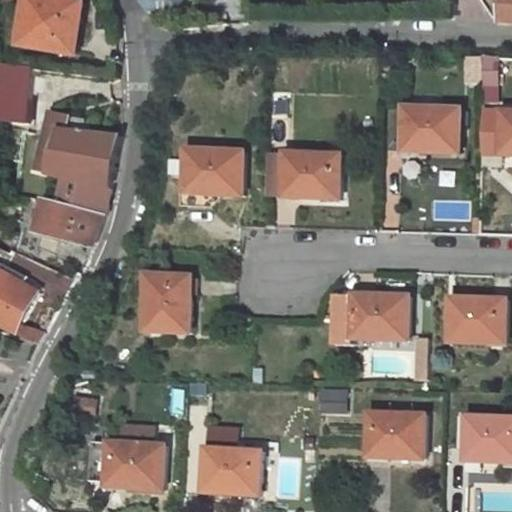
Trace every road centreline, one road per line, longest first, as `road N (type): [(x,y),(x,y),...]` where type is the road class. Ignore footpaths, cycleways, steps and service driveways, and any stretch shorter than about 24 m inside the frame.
road 1 (unclassified): [(143,51),(108,241),(15,436),(3,511)]
road 2 (unclassified): [(143,51),(208,36),(511,40)]
road 3 (residential): [(511,258),(333,254),(280,283)]
